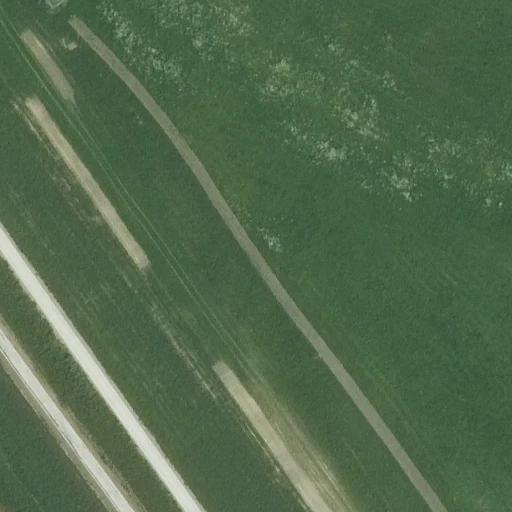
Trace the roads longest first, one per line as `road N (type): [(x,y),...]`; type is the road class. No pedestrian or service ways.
road 1 (track): [(0,235),(196,511)]
road 2 (track): [(0,336),(127,511)]
